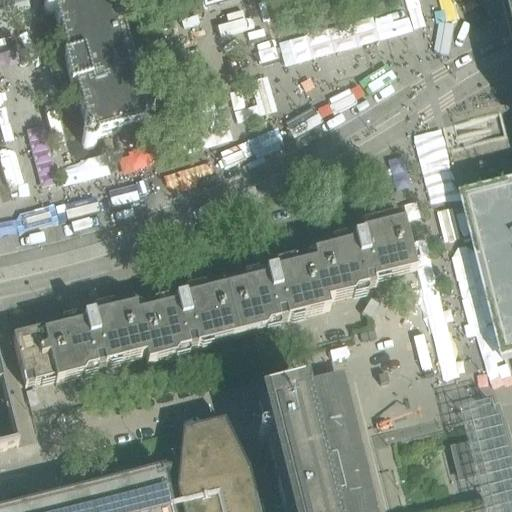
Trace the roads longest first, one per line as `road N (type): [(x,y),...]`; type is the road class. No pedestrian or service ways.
road 1 (tertiary): [(511,38),(203,203),(0,266)]
road 2 (unclassified): [(262,390),(57,442),(29,462)]
